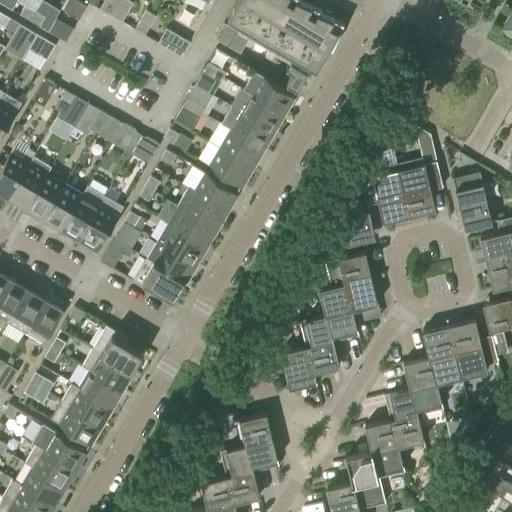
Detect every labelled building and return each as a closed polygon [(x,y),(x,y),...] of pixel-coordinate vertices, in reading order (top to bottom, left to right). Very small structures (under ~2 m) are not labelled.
[(0,0),(0,1),(12,9),(16,0),(0,0)] [(68,0),(66,6),(84,12),(87,0),(68,0)] [(103,0),(100,7),(109,13),(115,3),(109,0),(103,0)] [(109,0),(115,3),(109,13),(122,20),(132,1),(130,0),(109,0)] [(179,0),(175,16),(192,21),(197,3),(184,0),(179,0)] [(236,0),(227,15),(293,54),(287,65),(293,68),(286,79),(297,85),(310,64),(316,68),(343,21),(317,10),(315,15),(308,11),(311,5),(301,0),(236,0)] [(19,13),(29,19),(35,10),(25,4),(19,13)] [(155,15),(146,9),(140,18),(150,24),(155,15)] [(35,10),(29,19),(39,25),(45,15),(35,10)] [(15,28),(19,22),(9,16),(4,25),(14,31),(15,28)] [(56,18),(50,30),(66,39),(72,27),(56,18)] [(135,27),(144,33),(150,24),(140,18),(135,27)] [(214,37),(231,47),(240,52),(249,36),(224,21),(214,37)] [(19,22),(15,28),(14,31),(23,37),(29,28),(19,22)] [(166,26),(158,41),(181,55),(190,40),(166,26)] [(36,32),(28,48),(46,58),(55,43),(36,32)] [(211,76),(217,66),(207,61),(202,70),(211,76)] [(220,81),(226,71),(217,66),(211,76),(220,81)] [(293,92),(254,69),(243,88),(282,111),(293,92)] [(32,98),(44,105),(56,84),(44,77),(32,98)] [(231,105),(241,110),(272,129),(282,111),(243,88),(241,87),(231,105)] [(65,89),(60,98),(70,104),(75,94),(65,89)] [(0,136),(21,101),(3,90),(0,94),(0,136)] [(60,98),(55,107),(64,113),(61,118),(74,125),(88,102),(75,94),(70,104),(60,98)] [(174,118),(192,129),(205,107),(196,101),(190,111),(181,106),(174,118)] [(388,109),(378,103),(378,102),(372,112),(382,119),(388,109)] [(272,129),(241,110),(231,105),(221,122),(231,128),(262,146),(272,129)] [(105,124),(110,115),(100,109),(95,119),(105,124)] [(95,119),(90,128),(99,133),(105,124),(95,119)] [(172,143),(179,132),(169,127),(163,137),(172,143)] [(220,146),(251,164),(262,146),(231,128),(220,146)] [(140,145),(145,136),(135,130),(130,139),(140,145)] [(130,139),(125,148),(148,162),(159,144),(145,136),(140,145),(130,139)] [(251,164),(220,146),(209,164),(241,182),(251,164)] [(9,195),(28,163),(35,151),(28,147),(21,158),(10,152),(3,163),(0,161),(0,189),(9,194),(9,195)] [(166,148),(160,157),(171,164),(176,154),(166,148)] [(362,185),(364,196),(365,196),(367,203),(378,201),(383,220),(396,217),(395,214),(408,211),(396,162),(370,168),(366,149),(357,164),(362,185)] [(422,155),(396,162),(408,211),(421,208),(422,211),(435,208),(430,188),(442,185),(436,159),(424,162),(422,155)] [(27,205),(46,173),(28,163),(9,195),(9,194),(6,199),(5,198),(5,200),(13,203),(16,198),(26,204),(27,205)] [(492,221),(482,181),(479,170),(452,176),(455,188),(461,213),(462,214),(465,227),(477,224),(492,221)] [(195,190),(226,208),(236,189),(205,171),(195,190)] [(46,173),(27,205),(26,204),(23,209),(22,210),(31,214),(34,209),(44,215),(45,215),(63,183),(46,173)] [(160,180),(150,174),(144,184),(154,190),(160,180)] [(63,183),(45,215),(44,215),(41,219),(40,219),(40,220),(48,224),(51,219),(61,225),(62,225),(81,193),(63,183)] [(76,242),(99,204),(104,194),(87,184),(81,193),(62,225),(61,225),(59,230),(58,229),(57,231),(66,234),(69,229),(79,235),(76,240),(75,240),(75,241),(76,242)] [(139,194),(148,199),(154,190),(144,184),(139,194)] [(364,196),(362,185),(342,189),(343,195),(337,197),(338,202),(348,242),(375,235),(367,203),(365,196),(364,196)] [(177,203),(215,226),(226,208),(195,190),(188,186),(177,203)] [(104,194),(99,204),(76,242),(83,245),(86,240),(98,247),(123,205),(104,194)] [(167,221),(205,243),(215,226),(177,203),(167,221)] [(133,225),(139,215),(130,209),(124,219),(133,225)] [(486,248),(489,261),(511,255),(511,214),(497,218),(499,230),(480,235),(483,248),(486,248)] [(139,215),(133,225),(141,229),(146,219),(139,215)] [(118,229),(127,235),(133,225),(124,219),(118,229)] [(157,239),(195,261),(205,243),(167,221),(157,239)] [(129,255),(133,248),(114,237),(100,260),(112,267),(122,251),(129,255)] [(147,256),(184,278),(195,261),(157,239),(147,256)] [(352,308),(355,320),(380,314),(374,288),(372,289),(366,264),(368,263),(365,249),(325,259),(331,284),(345,281),(351,308),(352,308)] [(309,255),(303,252),(295,266),(311,262),(309,255)] [(511,255),(489,261),(492,273),(489,274),(493,287),(511,283),(511,282),(511,255)] [(158,288),(174,297),(184,278),(147,256),(146,256),(133,279),(155,292),(158,288)] [(0,291),(8,277),(0,272),(0,291)] [(8,319),(26,288),(8,277),(0,291),(0,325),(3,327),(8,319)] [(345,336),(358,333),(355,320),(352,308),(351,308),(345,281),(331,284),(319,287),(325,312),(326,312),(332,336),(344,333),(345,336)] [(26,288),(8,319),(25,329),(43,298),(26,288)] [(288,288),(280,290),(276,297),(289,294),(288,288)] [(511,294),(483,301),(489,328),(511,322),(511,294)] [(44,340),(62,309),(43,298),(25,329),(44,340)] [(267,313),(259,326),(259,331),(285,325),(281,300),(274,301),(267,313)] [(68,315),(77,319),(82,310),(74,305),(68,315)] [(325,312),(300,319),(306,344),(312,368),(313,368),(325,365),(326,367),(339,364),(332,336),(326,312),(325,312)] [(462,323),(449,326),(462,375),(487,369),(486,362),(498,359),(491,333),(479,336),(475,317),(461,320),(462,323)] [(129,337),(106,323),(92,346),(131,369),(142,350),(126,341),(129,337)] [(462,375),(449,326),(436,329),(436,326),(422,329),(428,354),(429,354),(436,381),(437,381),(462,375)] [(59,350),(65,341),(56,335),(50,345),(59,350)] [(258,337),(253,335),(238,360),(262,354),(258,337)] [(280,350),(290,389),(317,383),(313,368),(312,368),(306,344),(280,350)] [(44,355),(54,360),(59,350),(50,345),(44,355)] [(92,346),(82,363),(90,368),(121,387),(131,369),(92,346)] [(436,381),(429,354),(428,354),(403,361),(406,374),(409,373),(412,385),(410,386),(417,413),(417,412),(443,406),(437,381),(436,381)] [(0,387),(5,390),(18,369),(6,362),(0,371),(0,387)] [(121,387),(90,368),(80,386),(111,404),(121,387)] [(30,380),(39,386),(45,376),(35,370),(30,380)] [(24,390),(33,395),(39,386),(30,380),(24,390)] [(111,404),(80,386),(71,381),(61,399),(100,422),(111,404)] [(417,412),(417,413),(410,386),(384,392),(387,405),(390,405),(393,416),(391,417),(398,444),(424,438),(417,412)] [(61,399),(50,417),(89,440),(100,422),(61,399)] [(8,401),(3,410),(12,416),(17,407),(8,401)] [(211,401),(201,417),(213,424),(223,408),(211,401)] [(511,420),(511,413),(506,410),(499,420),(508,426),(511,420)] [(265,466),(278,463),(266,411),(239,417),(245,443),(246,443),(252,467),(253,466),(265,464),(265,466)] [(472,414),(474,424),(482,412),(472,414)] [(398,444),(391,417),(365,423),(368,437),(371,436),(374,448),(372,448),(378,475),(379,475),(404,469),(398,444)] [(74,466),(85,447),(43,422),(32,441),(35,443),(74,466)] [(454,453),(466,435),(465,430),(449,434),(454,453)] [(25,460),(33,465),(64,483),(74,466),(35,443),(25,460)] [(246,498),(259,494),(253,466),(252,467),(246,443),(245,443),(220,449),(226,474),(227,474),(233,498),(245,495),(246,498)] [(489,451),(479,444),(473,453),(483,459),(489,451)] [(359,507),(360,506),(385,500),(379,475),(378,475),(372,448),(346,455),(349,468),(352,467),(354,479),(353,480),(359,507)] [(23,483),(54,501),(64,483),(33,465),(23,483)] [(169,474),(159,490),(176,486),(174,477),(169,474)] [(227,474),(226,474),(201,480),(207,505),(209,511),(236,511),(233,498),(227,474)] [(511,483),(511,484),(498,475),(489,488),(503,497),(511,502),(511,483)] [(2,495),(4,495),(32,511),(47,511),(54,501),(23,483),(13,477),(2,495)] [(334,511),(333,511),(361,511),(360,506),(359,507),(353,480),(326,486),(330,499),(332,499),(335,511),(334,511)] [(163,511),(155,492),(143,511),(163,511)] [(0,502),(0,511),(32,511),(4,495),(0,502)] [(511,511),(511,502),(503,497),(493,511),(511,511)]
